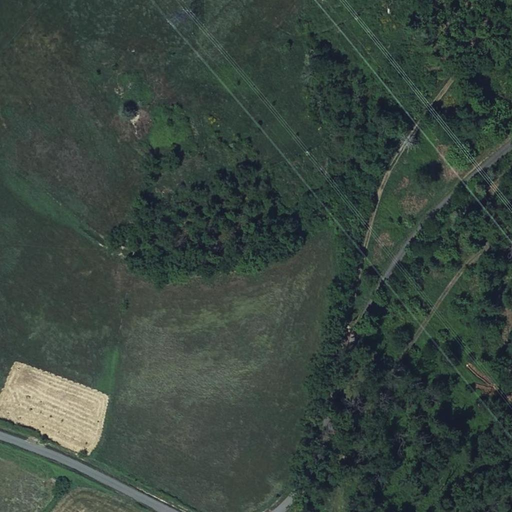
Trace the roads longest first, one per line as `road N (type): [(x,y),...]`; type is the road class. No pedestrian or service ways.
road 1 (residential): [(273,511),(293,495),(337,358),(391,261),(439,200),(511,136)]
road 2 (track): [(337,358),(385,176),(491,21),(494,0)]
road 3 (residential): [(0,435),(99,472),(173,511)]
